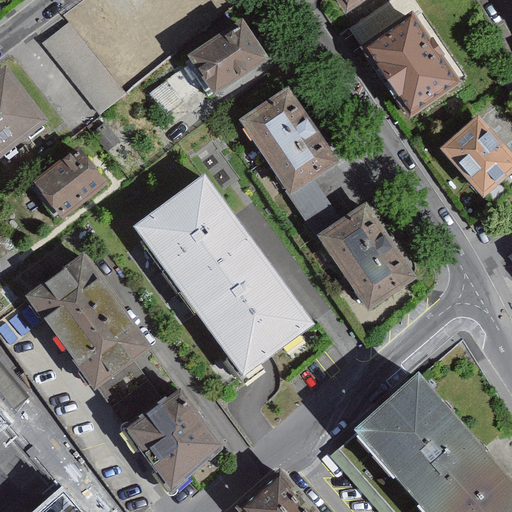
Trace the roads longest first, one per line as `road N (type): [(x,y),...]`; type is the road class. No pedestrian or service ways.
road 1 (residential): [(473,289),(460,254),(442,241),(286,0)]
road 2 (residential): [(207,511),(473,289)]
